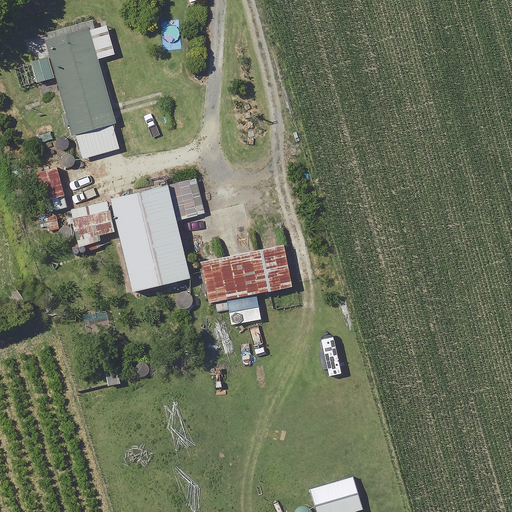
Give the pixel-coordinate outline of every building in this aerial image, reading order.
[(113,53),(103,18),(23,39),(34,80),(55,75),(77,158),(118,147),(94,58),(113,53)] [(202,212),(193,174),(108,194),(130,286),(186,273),(173,219),(202,212)] [(111,228),(104,198),(66,207),(69,221),(56,224),(59,239),(74,235),(77,247),(99,242),(96,232),(111,228)] [(209,299),(250,289),(261,333),(292,325),(281,281),(292,278),(283,243),(200,263),(209,299)] [(119,367),(100,369),(102,385),(121,383),(119,367)]
